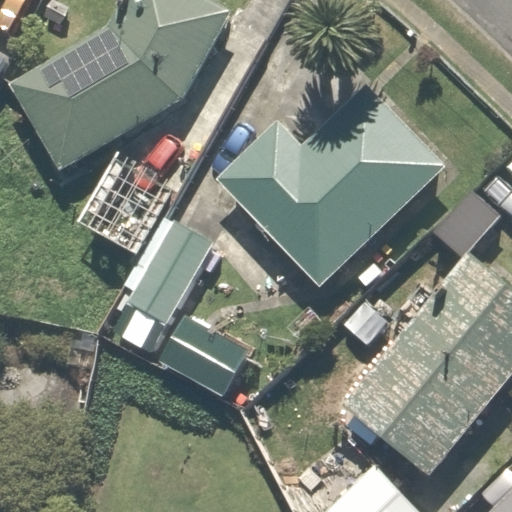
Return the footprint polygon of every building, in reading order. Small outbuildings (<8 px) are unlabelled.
[(189,111),(245,15),(219,0),(131,0),(116,27),(12,87),(67,181),(189,111)] [(281,129),(222,188),(325,291),(453,170),(374,81),(311,151),(281,129)] [(115,165),(78,225),(141,262),(102,326),(231,404),(256,362),(186,319),(235,238),(115,165)] [(511,391),(511,285),(477,256),(350,404),(437,479),(511,391)] [(432,511),(379,459),(325,511),(432,511)]
